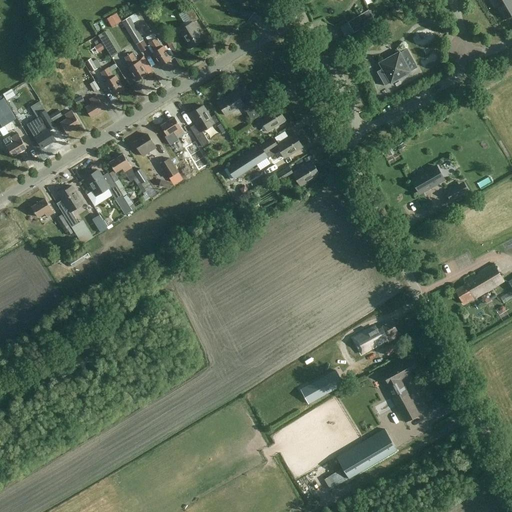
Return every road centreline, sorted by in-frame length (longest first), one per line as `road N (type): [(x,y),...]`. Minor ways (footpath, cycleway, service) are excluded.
road 1 (tertiary): [(511,485),(352,160),(356,134)]
road 2 (tertiary): [(0,199),(295,16)]
road 3 (residential): [(356,134),(453,78),(465,51)]
